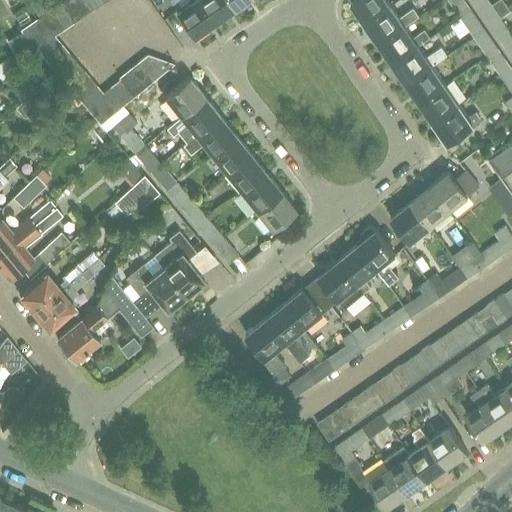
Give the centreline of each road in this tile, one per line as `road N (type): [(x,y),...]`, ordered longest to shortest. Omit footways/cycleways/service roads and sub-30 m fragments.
road 1 (unclassified): [(90,417),(336,220)]
road 2 (unclassified): [(336,220),(216,67),(305,2)]
road 3 (unclassified): [(336,220),(410,163),(409,144),(305,2)]
road 4 (unclassified): [(90,417),(0,305)]
